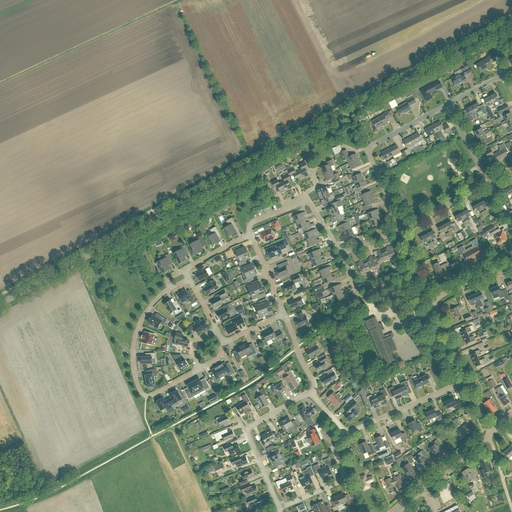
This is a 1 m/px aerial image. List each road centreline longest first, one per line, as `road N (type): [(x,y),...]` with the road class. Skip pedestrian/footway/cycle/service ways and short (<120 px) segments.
road 1 (tertiary): [(0,304),(511,23)]
road 2 (residential): [(199,369),(146,395),(136,381),(134,338),(170,288)]
road 3 (residential): [(399,228),(367,149),(447,105)]
road 4 (residential): [(279,508),(247,431),(309,392)]
road 5 (residential): [(347,432),(467,380)]
road 6 (tertiary): [(395,511),(491,432)]
road 7 (residential): [(279,508),(342,479),(334,447),(347,432)]
